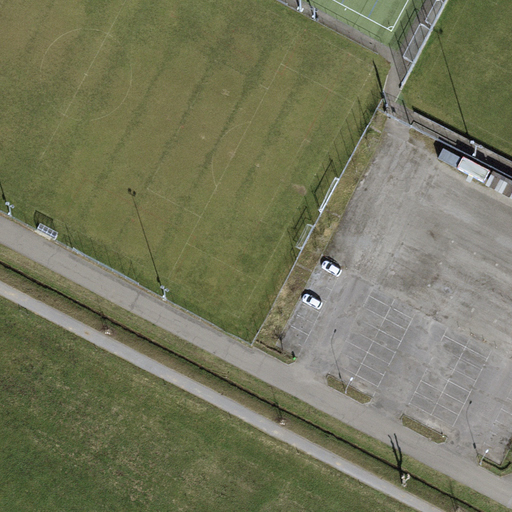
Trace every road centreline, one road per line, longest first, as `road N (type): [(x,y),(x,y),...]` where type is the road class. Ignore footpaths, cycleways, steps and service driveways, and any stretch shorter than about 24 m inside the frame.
road 1 (track): [(0,233),(511,502)]
road 2 (track): [(0,288),(432,511)]
